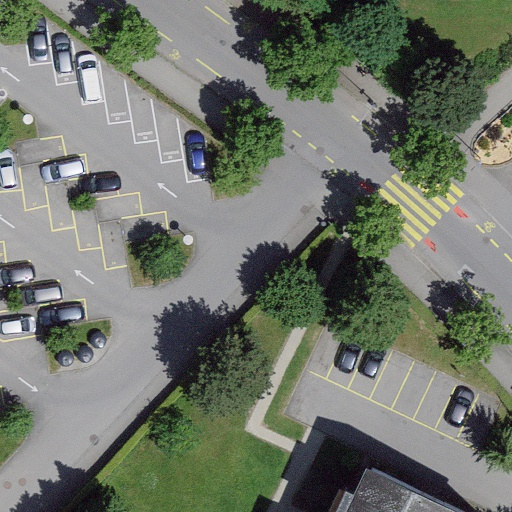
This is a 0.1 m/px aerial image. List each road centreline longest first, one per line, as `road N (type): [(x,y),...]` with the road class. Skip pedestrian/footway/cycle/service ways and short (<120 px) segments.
road 1 (residential): [(336,132),(0,506)]
road 2 (residential): [(511,285),(336,132)]
road 3 (residential): [(336,132),(154,0)]
